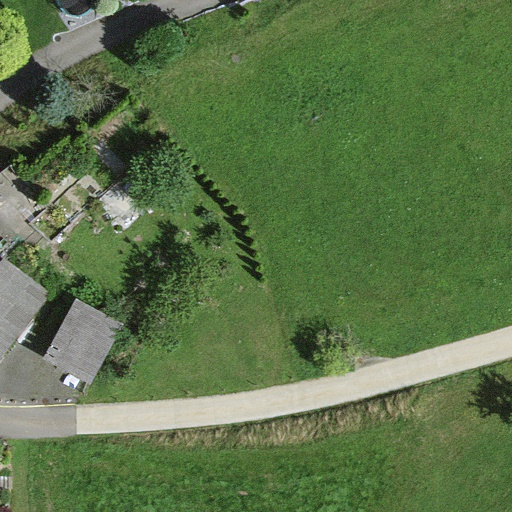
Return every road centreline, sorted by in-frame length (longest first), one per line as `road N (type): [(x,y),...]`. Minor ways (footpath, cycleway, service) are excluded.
road 1 (unclassified): [(0,419),(110,422),(361,386),(511,342)]
road 2 (residential): [(0,98),(182,0)]
